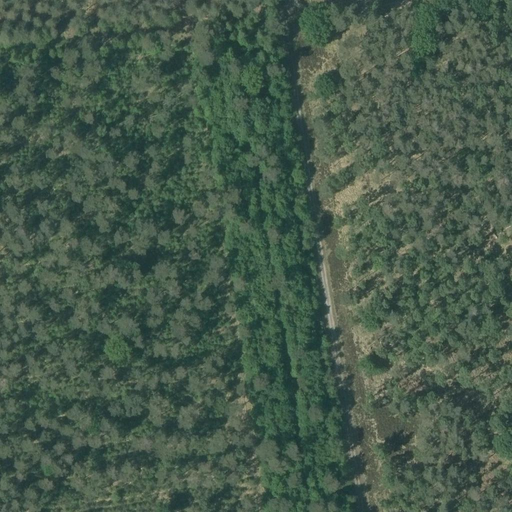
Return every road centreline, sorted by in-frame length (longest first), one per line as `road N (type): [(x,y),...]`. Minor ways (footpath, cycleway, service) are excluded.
road 1 (track): [(277,8),(355,511)]
road 2 (track): [(187,26),(0,51)]
